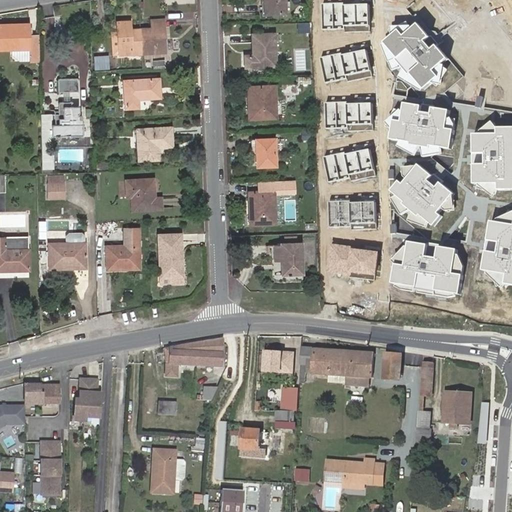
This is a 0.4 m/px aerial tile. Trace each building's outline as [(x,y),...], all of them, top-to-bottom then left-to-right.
[(263,0),(264,1),(267,1),(267,12),(285,12),(284,0),(263,0)] [(345,4),(323,4),(324,30),(345,30),(345,33),(370,32),(370,5),(345,6),(345,4)] [(151,28),(140,28),(141,54),(155,54),(164,54),(164,19),(151,19),(151,28)] [(141,54),(140,28),(132,28),(131,20),(117,20),(117,45),(117,53),(117,54),(141,54)] [(425,35),(415,22),(400,34),(396,29),(381,41),(421,88),(436,76),(431,69),(445,57),(433,43),(428,47),(420,39),(425,35)] [(309,24),(299,24),(299,32),(309,32),(309,24)] [(39,63),(39,37),(29,37),(29,25),(0,26),(0,51),(12,51),(29,51),(29,62),(39,63)] [(251,34),(252,52),(243,53),(244,67),(275,66),(273,33),(251,34)] [(29,51),(12,51),(12,56),(18,62),(29,62),(29,51)] [(343,54),(321,59),(327,84),(348,79),(348,82),(373,77),(367,51),(343,56),(343,54)] [(94,71),(108,71),(106,57),(93,58),(94,71)] [(152,61),(152,70),(164,69),(164,60),(152,61)] [(78,80),(59,81),(57,83),(57,94),(78,93),(78,80)] [(121,82),(123,109),(136,109),(135,99),(157,98),(156,81),(121,82)] [(253,94),(253,118),(275,117),(274,86),(247,86),(247,94),(253,94)] [(348,103),(327,103),(327,129),(349,129),(349,131),(374,131),(373,104),(348,105),(348,103)] [(422,106),(405,103),(402,122),(396,121),(392,140),(453,150),(456,131),(448,129),(452,111),(433,108),(432,114),(421,113),(422,106)] [(58,116),(55,116),(51,116),(52,125),(50,124),(50,127),(52,127),(51,130),(51,141),(52,140),(52,139),(54,139),(54,140),(59,140),(58,139),(65,139),(65,138),(68,137),(69,139),(83,138),(83,127),(81,127),(81,118),(77,118),(77,116),(78,116),(78,107),(71,107),(70,104),(58,104),(57,105),(58,113),(58,116)] [(50,124),(41,125),(41,141),(51,141),(51,130),(52,127),(50,127),(50,124)] [(476,166),(476,187),(500,186),(500,196),(511,195),(511,126),(501,127),(501,136),(476,136),(476,155),(489,155),(489,166),(476,166)] [(170,130),(136,131),(138,161),(157,160),(156,148),(171,148),(170,130)] [(255,166),(275,165),(273,139),(254,139),(255,166)] [(54,166),(54,148),(44,148),(43,166),(54,166)] [(346,153),(325,158),(330,183),(351,179),(352,182),(376,176),(371,150),(347,155),(346,153)] [(450,178),(454,173),(433,156),(429,161),(450,178)] [(432,175),(420,165),(404,183),(400,180),(391,191),(435,227),(444,217),(439,213),(455,194),(441,182),(437,188),(427,180),(432,175)] [(45,179),(45,185),(46,200),(63,200),(63,185),(62,179),(45,179)] [(153,180),(126,182),(126,198),(131,198),(132,212),(161,210),(160,199),(154,199),(153,180)] [(275,224),(274,181),(257,182),(258,192),(247,192),(248,201),(250,201),(251,225),(275,224)] [(352,201),(330,201),(330,227),(352,227),(352,230),(377,230),(377,203),(352,203),(352,201)] [(488,251),(485,271),(508,275),(506,285),(511,285),(511,224),(492,222),(490,240),(502,242),(500,253),(488,251)] [(85,270),(85,244),(83,244),(83,237),(80,235),(68,236),(64,239),(64,245),(47,245),(48,272),(85,270)] [(160,277),(181,277),(180,236),(159,236),(160,277)] [(28,271),(27,242),(14,242),(14,250),(4,251),(4,244),(4,242),(4,239),(0,239),(0,271),(17,271),(28,271)] [(106,249),(106,270),(124,270),(124,268),(128,267),(127,271),(139,270),(138,240),(124,240),(124,249),(106,249)] [(281,254),(281,273),(302,272),(301,243),(280,243),(281,254)] [(429,246),(409,243),(405,266),(395,264),(392,285),(461,296),(464,277),(455,276),(459,251),(440,248),(438,260),(427,259),(429,246)] [(354,247),(333,245),(329,270),(350,273),(350,276),(375,279),(378,253),(354,250),(354,247)] [(221,369),(222,340),(196,345),(195,368),(221,369)] [(196,345),(170,349),(168,366),(164,366),(164,378),(175,378),(176,366),(195,368),(196,345)] [(373,354),(301,350),(300,366),(313,367),(313,375),(313,376),(328,376),(343,377),(346,377),(363,378),(372,379),(373,354)] [(289,362),(290,355),(264,353),(262,381),(292,383),(293,362),(289,362)] [(386,354),(384,379),(399,380),(401,355),(386,354)] [(420,394),(423,394),(431,395),(433,362),(423,361),(420,394)] [(313,367),(300,366),(299,381),(304,381),(304,374),(313,375),(313,367)] [(343,377),(328,376),(328,384),(346,385),(346,377),(343,377)] [(99,382),(80,381),(79,401),(75,401),(73,420),(86,421),(87,417),(101,418),(103,395),(98,395),(99,382)] [(25,386),(25,404),(56,404),(58,405),(58,387),(25,386)] [(208,400),(211,400),(217,387),(204,386),(203,400),(208,400)] [(288,412),(290,390),(283,389),(282,411),(288,412)] [(288,412),(296,413),(298,391),(290,390),(288,412)] [(445,393),(442,424),(449,425),(448,428),(456,429),(456,425),(469,426),(471,395),(445,393)] [(488,442),(491,401),(483,401),(480,442),(488,442)] [(157,403),(157,417),(173,418),(174,404),(157,403)] [(24,427),(24,408),(0,407),(0,429),(5,427),(24,427)] [(294,413),(276,413),(275,424),(281,425),(281,431),(293,432),(294,413)] [(431,414),(419,413),(417,429),(415,429),(414,444),(416,444),(431,445),(432,430),(429,430),(431,414)] [(258,452),(260,432),(241,431),(239,459),(263,461),(264,452),(258,452)] [(58,441),(40,440),(40,494),(58,494),(58,441)] [(171,496),(173,454),(153,453),(150,495),(171,496)] [(364,464),(349,463),(348,467),(345,467),(345,463),(326,462),(324,481),(343,482),(343,485),(363,487),(363,484),(371,484),(373,465),(373,461),(364,460),(364,464)] [(373,465),(371,484),(383,485),(384,466),(373,465)] [(297,467),(296,479),(311,480),(312,468),(297,467)] [(13,473),(0,472),(0,492),(12,493),(13,473)] [(240,511),(241,492),(219,490),(218,511),(240,511)] [(201,496),(194,495),(193,506),(201,506),(201,496)]
